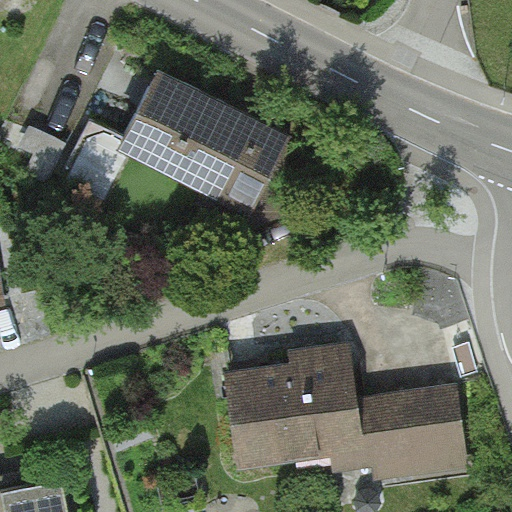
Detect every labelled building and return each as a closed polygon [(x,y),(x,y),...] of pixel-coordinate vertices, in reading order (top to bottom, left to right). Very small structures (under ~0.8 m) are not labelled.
[(280,210),(286,135),(166,74),(162,71),(160,75),(128,138),(207,180),(204,235),(280,210)] [(0,305),(13,303),(0,233),(0,305)] [(361,359),(234,375),(247,474),(374,458),(367,403),(361,359)] [(367,403),(374,458),(377,481),(473,468),(463,390),(367,403)] [(81,511),(74,478),(0,492),(0,511),(81,511)]
